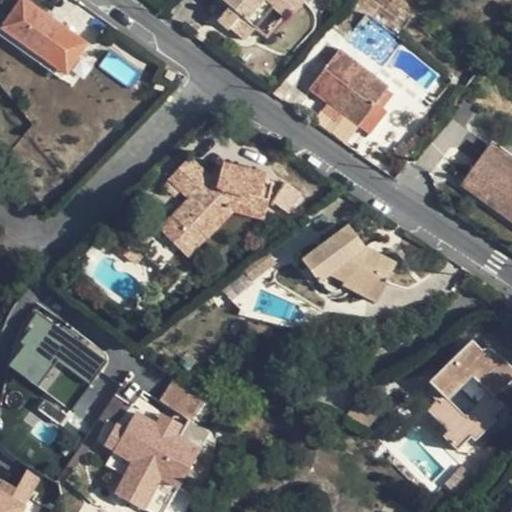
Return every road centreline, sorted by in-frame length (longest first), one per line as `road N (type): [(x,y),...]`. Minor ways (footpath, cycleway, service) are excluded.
road 1 (residential): [(511,278),(223,75)]
road 2 (residential): [(0,211),(41,239),(58,238),(223,75)]
road 3 (residential): [(223,75),(119,0)]
